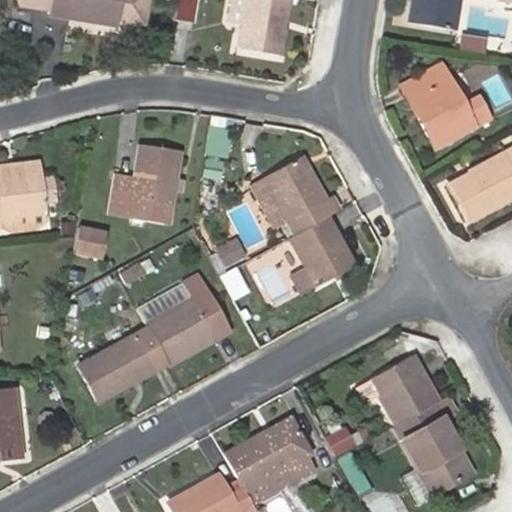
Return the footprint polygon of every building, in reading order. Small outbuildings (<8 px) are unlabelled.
[(120,0),(19,0),(19,3),(47,8),(46,14),(116,26),(117,20),(120,0)] [(120,0),(117,20),(141,24),(145,0),(120,0)] [(177,0),(174,19),(190,21),(193,0),(177,0)] [(287,0),(231,0),(229,17),(241,20),(237,47),(278,54),(287,0)] [(412,0),(409,21),(454,29),(458,0),(412,0)] [(462,33),(459,50),(486,54),(489,38),(462,33)] [(428,113),(417,118),(433,147),(488,118),(476,95),(462,103),(441,64),(415,77),(422,90),(417,92),(428,113)] [(422,90),(415,77),(400,84),(407,97),(417,92),(422,90)] [(407,97),(417,118),(428,113),(417,92),(407,97)] [(133,200),(169,205),(179,151),(139,144),(132,180),(115,177),(109,212),(130,216),(133,200)] [(511,149),(446,184),(467,221),(511,196),(511,149)] [(286,220),(294,235),(327,217),(338,210),(330,195),(323,197),(300,156),(262,177),(272,195),(286,220)] [(39,162),(0,166),(0,173),(40,169),(39,162)] [(0,173),(0,216),(44,210),(40,169),(0,173)] [(262,177),(249,185),(272,227),(286,220),(272,195),(262,177)] [(167,221),(169,205),(133,200),(130,216),(167,221)] [(0,216),(0,226),(46,221),(44,210),(0,216)] [(294,235),(288,238),(305,268),(316,287),(354,266),(327,217),(294,235)] [(78,226),(73,253),(98,258),(103,231),(78,226)] [(215,250),(225,267),(244,257),(235,239),(215,250)] [(130,282),(153,269),(148,260),(125,274),(130,282)] [(316,287),(305,268),(291,277),(301,295),(316,287)] [(235,269),(219,278),(233,303),(249,294),(235,269)] [(176,303),(143,321),(146,327),(166,364),(167,365),(227,332),(196,274),(182,282),(189,296),(176,303)] [(169,289),(176,303),(189,296),(182,282),(169,289)] [(166,364),(146,327),(133,334),(75,366),(95,402),(166,364)] [(368,380),(394,425),(433,404),(436,402),(410,357),(368,380)] [(0,460),(21,458),(13,390),(0,391),(0,460)] [(394,425),(391,427),(416,470),(430,496),(467,476),(453,451),(458,448),(442,419),(452,413),(444,398),(436,402),(433,404),(394,425)] [(288,418),(263,432),(266,438),(292,425),(288,418)] [(263,432),(222,454),(237,481),(242,491),(283,470),(289,482),(311,470),(304,457),(309,455),(292,425),(266,438),(263,432)] [(335,455),(344,451),(336,439),(328,443),(335,455)] [(453,451),(467,476),(472,473),(458,448),(453,451)] [(355,482),(362,478),(355,467),(348,471),(355,482)] [(283,470),(242,491),(250,503),(289,482),(283,470)] [(416,470),(401,479),(415,504),(430,496),(416,470)] [(254,511),(250,503),(242,491),(237,481),(225,488),(218,475),(167,502),(172,511),(254,511)] [(365,484),(362,478),(355,482),(358,488),(365,484)]
